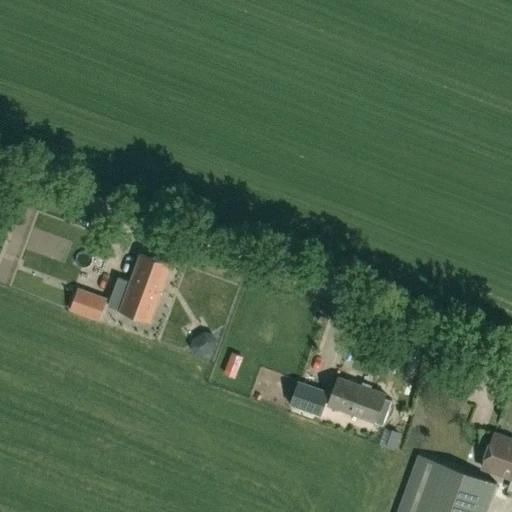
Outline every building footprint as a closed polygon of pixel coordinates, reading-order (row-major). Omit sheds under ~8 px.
[(111,304),(151,318),(154,318),(172,262),(144,253),(134,284),(120,279),(111,304)] [(79,287),(71,310),(100,320),(108,298),(79,287)] [(214,338),(200,346),(210,364),(225,355),(214,338)] [(328,404),(376,421),(386,392),(338,375),(328,404)] [(322,414),(330,389),(298,378),(289,403),(322,414)] [(511,438),(493,432),(481,466),(511,476),(511,438)] [(418,454),(397,511),(484,511),(495,482),(418,454)]
